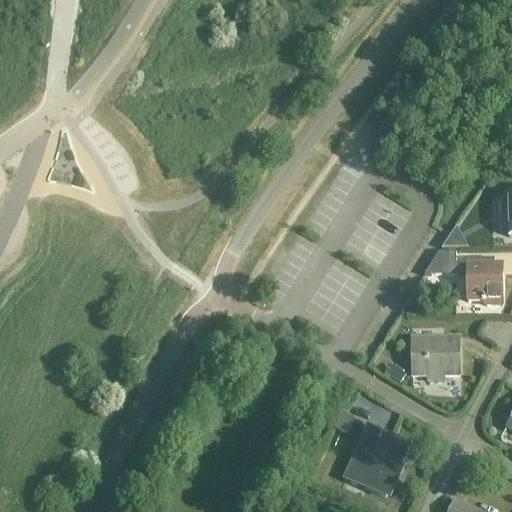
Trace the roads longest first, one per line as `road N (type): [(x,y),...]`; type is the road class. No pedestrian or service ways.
road 1 (unclassified): [(88,511),(230,253),(416,0)]
road 2 (unclassified): [(0,151),(76,94),(145,0)]
